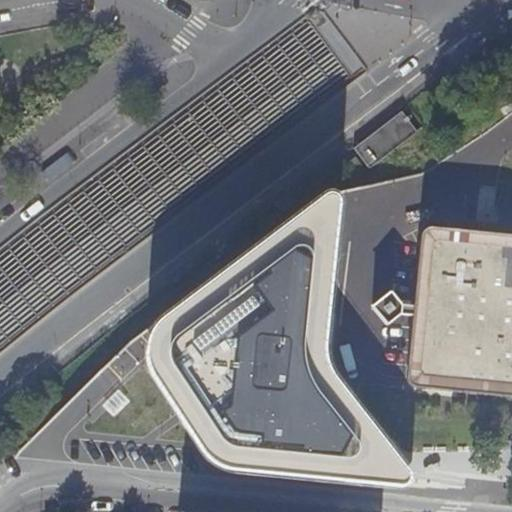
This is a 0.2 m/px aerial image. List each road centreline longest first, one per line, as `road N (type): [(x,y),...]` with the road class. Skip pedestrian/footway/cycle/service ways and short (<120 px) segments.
road 1 (secondary): [(0,374),(478,5)]
road 2 (motorway): [(0,316),(418,0)]
road 3 (motorway): [(350,0),(0,269)]
road 4 (secondary): [(233,54),(0,237)]
road 5 (residential): [(233,54),(121,0)]
